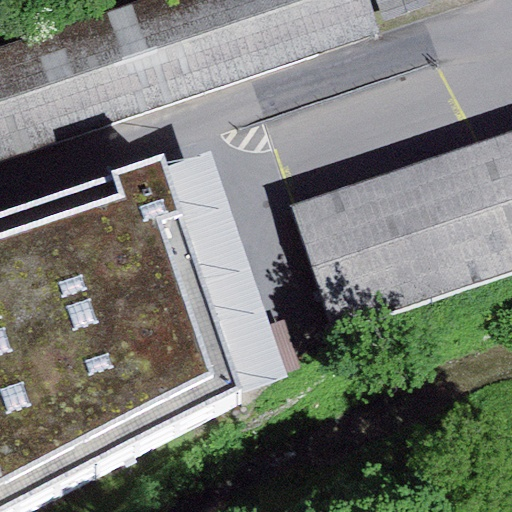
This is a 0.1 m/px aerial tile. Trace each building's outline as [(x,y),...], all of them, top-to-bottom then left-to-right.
[(355,0),(175,0),(0,59),(0,165),(369,40),(355,0)] [(424,0),(428,11),(462,0),(424,0)] [(351,106),(332,116),(324,102),(281,126),(299,159),(362,124),(351,106)] [(511,157),(292,229),(330,347),(511,288),(511,157)] [(0,511),(38,511),(236,410),(159,199),(0,246),(0,511)]
